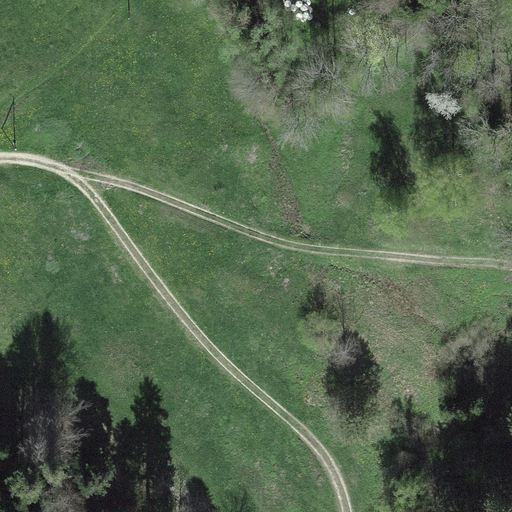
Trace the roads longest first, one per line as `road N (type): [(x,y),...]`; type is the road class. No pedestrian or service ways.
road 1 (track): [(0,162),(86,177),(139,265),(193,332),(315,447),(342,511)]
road 2 (track): [(86,177),(285,249),(511,270)]
road 3 (track): [(245,234),(226,251),(228,370)]
